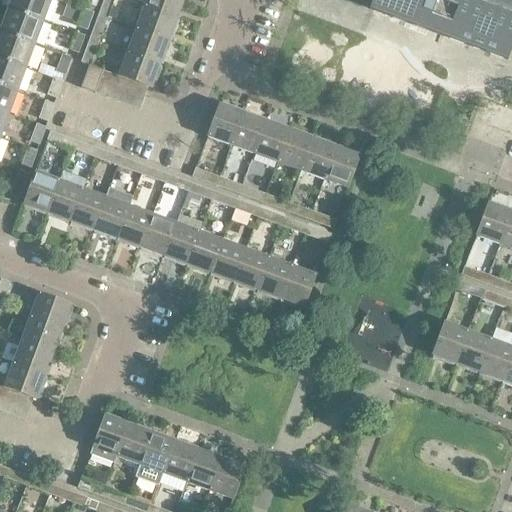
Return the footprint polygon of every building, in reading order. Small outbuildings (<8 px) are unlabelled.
[(7,0),(5,8),(8,9),(8,8),(42,21),(49,0),(7,0)] [(107,0),(103,0),(98,15),(107,18),(112,2),(107,0)] [(133,0),(133,1),(144,5),(177,17),(183,0),(133,0)] [(511,0),(372,0),(369,9),(506,60),(511,45),(511,0)] [(177,17),(144,5),(135,29),(168,41),(177,17)] [(0,32),(33,44),(42,21),(8,8),(8,9),(5,18),(2,16),(0,20),(0,32)] [(92,14),(84,11),(77,27),(86,30),(92,14)] [(95,22),(89,38),(98,41),(104,25),(95,22)] [(168,41),(135,29),(127,52),(160,64),(168,41)] [(0,32),(0,59),(24,68),(33,44),(0,32)] [(75,33),(69,50),(77,53),(83,36),(75,33)] [(87,46),(80,63),(88,65),(89,66),(95,49),(87,46)] [(118,76),(124,78),(136,83),(147,87),(151,88),(160,64),(127,52),(118,76)] [(56,72),(64,75),(70,58),(62,55),(56,72)] [(0,59),(0,85),(16,91),(24,68),(0,59)] [(88,65),(80,88),(92,93),(100,70),(89,66),(88,65)] [(92,93),(94,94),(104,97),(112,74),(100,70),(92,93)] [(104,97),(116,101),(124,78),(118,76),(112,74),(104,97)] [(47,95),(55,98),(62,82),(53,78),(47,95)] [(124,78),(116,101),(127,106),(136,83),(124,78)] [(139,110),(144,95),(147,87),(136,83),(127,106),(139,110)] [(0,85),(0,111),(7,114),(16,91),(0,85)] [(38,118),(47,121),(53,105),(44,102),(38,118)] [(218,104),(206,137),(230,146),(242,113),(218,104)] [(253,154),(265,121),(242,113),(230,146),(253,154)] [(277,163),(289,130),(265,121),(253,154),(277,163)] [(30,141),(38,145),(44,128),(36,125),(30,141)] [(300,172),(312,139),(289,130),(277,163),(300,172)] [(50,132),(46,140),(64,147),(67,138),(50,132)] [(324,180),(336,147),(312,139),(300,172),(324,180)] [(73,140),(70,149),(87,155),(90,146),(73,140)] [(320,190),(343,199),(359,156),(336,147),(324,180),(320,190)] [(28,148),(21,164),(30,167),(36,151),(28,148)] [(96,149),(93,157),(110,164),(114,155),(96,149)] [(120,157),(116,166),(134,172),(137,164),(120,157)] [(143,166),(140,174),(157,181),(160,172),(143,166)] [(19,171),(12,189),(21,192),(27,175),(19,171)] [(215,186),(218,177),(201,171),(198,180),(215,186)] [(35,172),(23,205),(46,213),(58,180),(35,172)] [(166,174),(163,183),(180,189),(184,181),(166,174)] [(46,213),(69,222),(81,189),(58,180),(46,213)] [(224,180),(221,188),(239,195),(242,186),(224,180)] [(187,192),(183,201),(189,203),(192,194),(204,198),(207,189),(190,183),(187,192)] [(248,188),(245,197),(262,203),(265,195),(248,188)] [(93,231),(105,198),(81,189),(69,222),(93,231)] [(213,191),(210,200),(227,206),(230,198),(213,191)] [(271,197),(268,205),(285,212),(289,203),(271,197)] [(116,239),(128,206),(105,198),(93,231),(116,239)] [(237,200),(233,209),(251,215),(254,206),(237,200)] [(510,212),(487,203),(475,236),(498,244),(510,212)] [(295,205),(291,214),(309,220),(312,212),(295,205)] [(139,248),(152,215),(128,206),(116,239),(139,248)] [(260,209),(257,217),(274,224),(277,215),(260,209)] [(511,212),(510,212),(498,244),(511,249),(511,212)] [(318,214),(315,223),(332,229),(336,220),(318,214)] [(163,256),(175,223),(152,215),(139,248),(163,256)] [(283,217),(280,226),(297,232),(301,223),(283,217)] [(175,223),(163,256),(186,265),(198,232),(175,223)] [(307,226),(304,234),(320,241),(324,232),(307,226)] [(222,241),(198,232),(186,265),(210,274),(222,241)] [(233,282),(245,249),(222,241),(210,274),(233,282)] [(256,291),(268,258),(245,249),(233,282),(256,291)] [(280,299),(292,266),(268,258),(256,291),(280,299)] [(292,266),(280,299),(303,308),(309,293),(312,284),(315,275),(292,266)] [(470,269),(467,278),(484,284),(487,275),(470,269)] [(493,278),(490,286),(507,293),(511,284),(493,278)] [(458,281),(455,290),(473,296),(476,288),(458,281)] [(482,290),(479,298),(496,305),(500,296),(482,290)] [(29,317),(62,329),(71,305),(38,293),(29,317)] [(511,300),(505,298),(502,307),(511,310),(511,300)] [(62,329),(29,317),(20,340),(53,352),(62,329)] [(443,322),(431,355),(455,364),(467,331),(443,322)] [(490,340),(467,331),(455,364),(478,373),(490,340)] [(53,352),(20,340),(12,364),(45,376),(53,352)] [(511,352),(511,347),(490,340),(478,373),(501,381),(511,352)] [(511,352),(501,381),(511,385),(511,352)] [(32,398),(36,400),(45,376),(12,364),(3,388),(10,390),(21,394),(32,398)] [(10,390),(3,388),(0,386),(0,411),(2,413),(10,390)] [(13,417),(21,394),(10,390),(2,413),(13,417)] [(13,417),(24,421),(32,398),(21,394),(13,417)] [(127,424),(104,415),(92,448),(115,457),(127,424)] [(115,457),(138,465),(151,432),(127,424),(115,457)] [(138,465),(162,474),(174,441),(151,432),(138,465)] [(174,441),(162,474),(185,483),(198,450),(174,441)] [(198,450),(185,483),(209,491),(221,458),(198,450)] [(209,491),(232,500),(244,467),(221,458),(209,491)] [(5,468),(2,477),(19,483),(23,475),(5,468)] [(28,477),(25,485),(43,492),(46,483),(28,477)] [(87,482),(83,491),(100,497),(104,488),(87,482)] [(52,485),(48,494),(66,501),(69,492),(52,485)] [(110,491),(107,499),(124,506),(127,497),(110,491)] [(75,494),(72,503),(89,509),(93,501),(75,494)] [(133,499),(130,508),(141,511),(147,511),(150,505),(133,499)] [(98,503),(95,511),(97,511),(114,511),(116,509),(98,503)]
